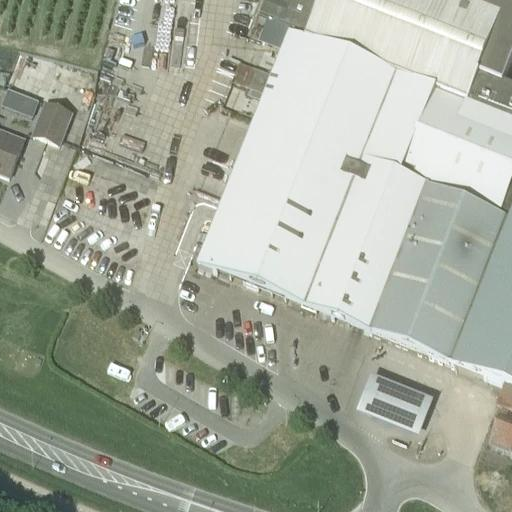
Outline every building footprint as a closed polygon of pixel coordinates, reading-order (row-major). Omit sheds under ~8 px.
[(511,0),(321,0),(304,44),(237,215),(395,278),(463,107),(466,108),(478,78),(502,88),(511,63),(511,0)] [(272,0),(262,27),(304,44),(321,0),(272,0)] [(158,56),(175,56),(176,2),(159,2),(158,56)] [(236,85),(253,91),(260,72),(243,66),(236,85)] [(20,97),(49,110),(59,90),(30,76),(20,97)] [(511,92),(502,88),(478,78),(466,108),(463,107),(395,278),(371,340),(505,393),(498,411),(505,413),(490,452),(510,460),(510,461),(511,466),(511,465),(511,92)] [(71,120),(45,110),(32,141),(59,151),(71,120)] [(23,147),(0,137),(0,181),(8,185),(23,147)] [(395,278),(237,215),(213,277),(371,340),(395,278)] [(132,341),(138,344),(142,337),(136,334),(132,341)] [(432,401),(369,377),(354,415),(417,440),(432,401)]
